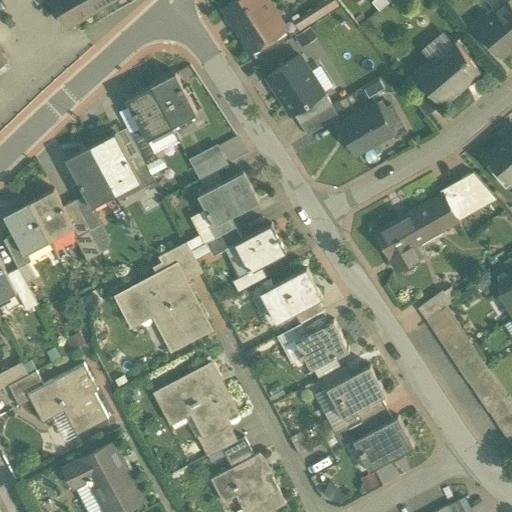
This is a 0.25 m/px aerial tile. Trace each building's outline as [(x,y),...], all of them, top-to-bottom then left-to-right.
[(32,0),(33,0),(32,0),(50,0),(65,26),(111,0),(32,0)] [(266,0),(234,0),(223,7),(224,8),(225,7),(236,24),(235,25),(249,47),(250,46),(249,44),(280,24),(282,26),(283,26),(266,0)] [(511,4),(509,1),(477,27),(501,56),(511,46),(511,4)] [(280,24),(249,44),(250,46),(255,53),(286,34),(282,26),(280,24)] [(480,72),(456,42),(436,59),(434,58),(416,73),(425,83),(442,104),(480,72)] [(300,56),(268,77),(293,115),(294,114),(312,102),(320,96),(305,74),(310,71),(300,56)] [(197,113),(174,71),(150,84),(172,126),(197,113)] [(442,104),(425,83),(411,95),(427,117),(442,104)] [(172,126),(150,84),(125,98),(141,127),(147,139),(148,138),(172,126)] [(312,102),(294,114),(299,123),(319,112),(312,102)] [(376,103),(340,122),(357,152),(376,142),(375,141),(391,132),(391,133),(392,132),(376,103)] [(331,105),(319,112),(326,124),(339,117),(331,105)] [(319,112),(299,123),(307,135),(326,124),(319,112)] [(147,139),(141,127),(130,133),(141,154),(147,165),(159,158),(148,138),(147,139)] [(115,133),(91,146),(116,193),(139,182),(136,176),(137,175),(129,160),(115,133)] [(511,134),(485,157),(497,171),(499,169),(510,183),(511,181),(511,134)] [(91,146),(66,159),(85,195),(88,201),(89,200),(92,206),(116,193),(91,146)] [(222,151),(193,166),(200,179),(229,164),(222,151)] [(147,165),(141,154),(129,160),(137,175),(136,176),(139,182),(142,188),(155,181),(147,165)] [(242,169),(198,194),(213,222),(214,224),(231,215),(259,199),(242,169)] [(473,171),(440,190),(442,193),(443,193),(458,220),(496,198),(473,171)] [(54,188),(29,201),(49,239),(72,227),(74,226),(63,205),(54,188)] [(442,193),(376,230),(375,230),(397,270),(420,256),(411,239),(438,223),(442,229),(458,220),(443,193),(442,193)] [(89,200),(88,201),(85,195),(74,200),(90,230),(101,224),(92,206),(89,200)] [(90,230),(74,200),(63,205),(74,226),(72,227),(77,237),(90,230)] [(29,201),(4,214),(14,233),(23,252),(26,251),(49,239),(29,201)] [(231,215),(214,224),(213,222),(208,225),(214,237),(236,226),(236,225),(231,215)] [(242,238),(234,242),(235,243),(250,271),(286,251),(270,223),(242,238)] [(214,237),(206,241),(213,255),(235,243),(234,242),(242,238),(236,226),(214,237)] [(23,252),(14,233),(3,238),(18,267),(31,260),(26,251),(23,252)] [(202,270),(186,240),(172,248),(189,278),(202,270)] [(0,260),(0,300),(16,292),(0,260)] [(210,328),(177,264),(118,295),(129,316),(153,303),(175,344),(163,351),(163,352),(210,328)] [(306,267),(267,288),(273,300),(268,303),(277,321),(295,312),(318,299),(323,296),(306,267)] [(511,285),(502,292),(511,307),(511,285)] [(442,290),(418,307),(427,320),(447,306),(451,302),(442,290)] [(318,299),(295,312),(301,322),(324,310),(318,299)] [(488,368),(447,306),(427,320),(468,381),(469,381),(488,368)] [(301,322),(300,323),(306,333),(330,321),(324,310),(301,322)] [(306,333),(296,339),(302,351),(301,352),(302,356),(304,355),(311,368),(350,348),(348,345),(348,346),(342,336),(343,335),(334,319),(330,321),(306,333)] [(22,361),(0,372),(0,385),(1,388),(8,384),(28,373),(22,361)] [(43,383),(27,392),(31,398),(43,420),(64,408),(77,433),(108,417),(94,390),(97,388),(83,362),(43,383)] [(219,386),(207,364),(155,391),(169,418),(194,405),(208,429),(208,430),(226,421),(228,420),(226,416),(237,410),(223,384),(219,386)] [(370,364),(326,388),(336,405),(337,404),(344,416),(342,417),(343,419),(356,412),(381,398),(386,395),(370,364)] [(488,368),(469,381),(488,411),(489,410),(511,444),(511,401),(508,396),(490,367),(488,368)] [(28,373),(8,384),(19,404),(31,398),(27,392),(43,383),(36,369),(28,373)] [(381,398),(356,412),(361,421),(386,408),(381,398)] [(386,408),(361,421),(367,433),(392,419),(386,408)] [(367,433),(353,440),(359,451),(357,452),(359,457),(362,456),(369,471),(414,448),(397,416),(392,419),(367,433)] [(226,421),(208,430),(208,429),(197,435),(208,455),(222,448),(236,440),(226,421)] [(236,440),(222,448),(232,467),(254,455),(244,436),(236,440)] [(111,442),(65,466),(74,485),(87,478),(91,479),(108,511),(117,511),(142,499),(111,442)] [(232,467),(211,478),(223,502),(226,500),(223,495),(237,488),(250,511),(270,511),(286,504),(259,453),(254,455),(232,467)] [(466,511),(459,499),(448,504),(452,511),(466,511)]
